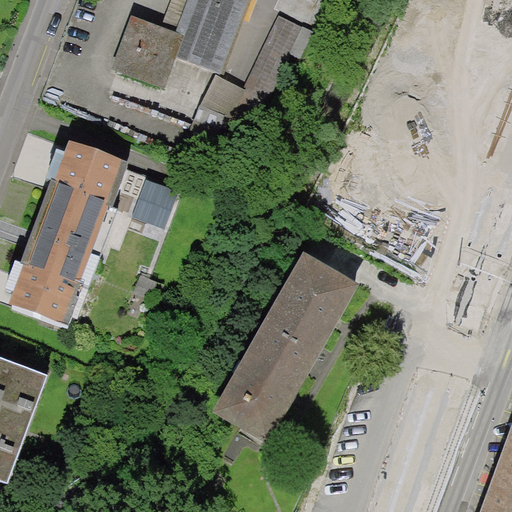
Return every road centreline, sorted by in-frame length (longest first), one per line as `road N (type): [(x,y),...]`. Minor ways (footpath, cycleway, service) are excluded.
road 1 (secondary): [(511,322),(443,511)]
road 2 (residential): [(52,0),(0,140)]
